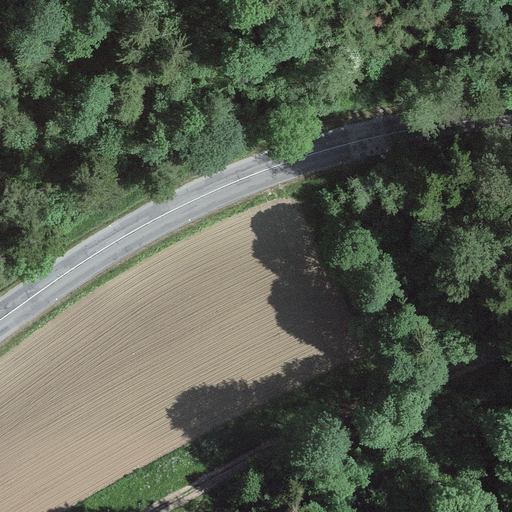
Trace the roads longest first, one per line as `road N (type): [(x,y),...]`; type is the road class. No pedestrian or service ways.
road 1 (secondary): [(511,116),(420,127),(276,164),(107,251),(0,325)]
road 2 (track): [(511,349),(264,450),(152,511)]
